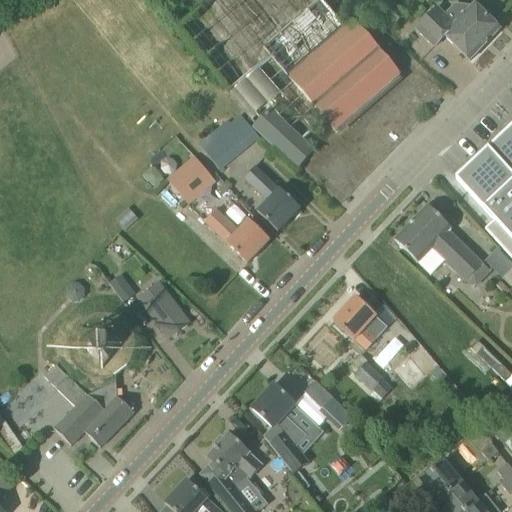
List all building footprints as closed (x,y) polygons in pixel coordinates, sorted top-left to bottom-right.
[(316,0),(266,44),(271,52),(290,76),(344,28),(319,0),(316,0)] [(377,13),(393,28),(405,15),(389,0),(377,13)] [(414,31),(419,35),(433,49),(444,38),(469,62),(500,31),(473,5),(454,25),(437,8),(414,31)] [(352,22),(344,28),(290,76),(325,121),(335,132),(399,76),(352,22)] [(259,101),(243,118),(297,169),(312,153),(301,142),(259,101)] [(224,123),(198,146),(221,172),(255,143),(236,120),(227,127),(224,123)] [(511,128),(455,180),(493,223),(484,231),(511,261),(511,128)] [(215,185),(194,159),(166,181),(188,208),(215,185)] [(256,213),(277,234),(300,211),(255,168),(243,181),(265,203),(256,213)] [(466,284),(469,287),(476,288),(490,273),(449,233),(451,231),(427,208),(394,243),(430,277),(443,264),(465,285),(466,284)] [(203,224),(232,252),(247,266),(269,243),(248,222),(238,232),(216,211),(203,224)] [(511,268),(511,264),(496,250),(484,262),(502,279),(511,268)] [(158,284),(136,301),(168,343),(190,326),(158,284)] [(83,297),(83,291),(78,286),(71,286),(66,291),(66,297),(72,302),(78,302),(83,297)] [(127,289),(118,296),(123,303),(133,296),(127,289)] [(355,299),(333,324),(366,353),(387,330),(376,320),(377,319),(355,299)] [(89,355),(90,356),(92,357),(94,358),(96,359),(98,360),(100,360),(102,360),(104,359),(106,358),(108,357),(110,355),(111,354),(112,351),(113,350),(113,349),(113,347),(113,345),(113,343),(113,342),(112,340),(111,339),(110,337),(108,336),(106,334),(105,334),(103,333),(102,333),(99,333),(97,333),(95,334),(94,335),(92,336),(91,337),(89,338),(89,339),(88,341),(87,342),(87,345),(87,346),(87,348),(87,351),(88,353),(89,355)] [(366,400),(385,417),(400,401),(381,384),(383,381),(366,365),(367,363),(360,356),(348,370),(371,393),(366,400)] [(65,377),(55,367),(43,378),(54,389),(65,377)] [(437,369),(429,376),(438,385),(445,379),(437,369)] [(53,431),(56,434),(71,448),(84,435),(100,450),(134,415),(116,399),(115,384),(87,397),(66,376),(65,377),(54,389),(75,410),(53,431)] [(306,438),(284,418),(294,407),(273,388),(252,411),(272,429),(263,439),(293,476),(308,465),(295,449),(306,438)] [(212,464),(198,475),(211,490),(228,511),(253,511),(237,492),(248,479),(249,480),(261,468),(248,456),(228,437),(225,440),(221,439),(215,445),(217,449),(207,459),(212,464)] [(481,455),(487,462),(497,454),(491,446),(481,455)] [(421,483),(437,503),(462,484),(445,463),(421,483)] [(497,474),(503,482),(511,474),(511,472),(507,466),(497,474)] [(0,511),(0,503),(16,486),(0,471),(0,511)] [(511,474),(503,482),(511,492),(511,474)] [(217,511),(206,501),(210,498),(201,489),(198,493),(186,482),(164,506),(170,511),(217,511)] [(437,503),(444,511),(466,511),(477,503),(477,502),(462,484),(437,503)] [(477,503),(466,511),(497,511),(485,496),(477,502),(477,503)]
